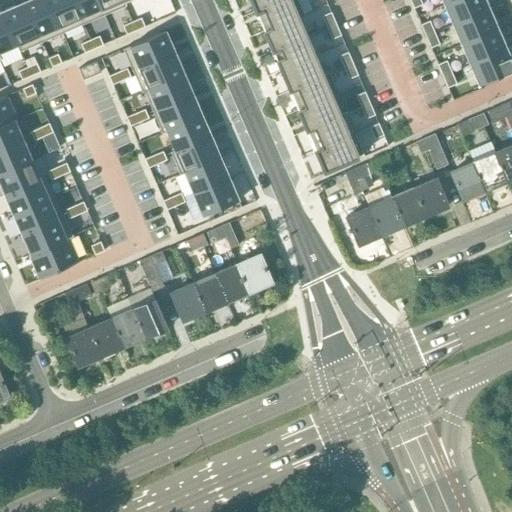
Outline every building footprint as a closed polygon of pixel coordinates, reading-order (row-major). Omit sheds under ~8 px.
[(27,1),(24,3),(41,42),(62,33),(48,0),(29,0),(27,1)] [(48,0),(62,33),(71,30),(83,24),(73,0),(48,0)] [(73,0),(83,24),(93,20),(103,16),(96,0),(73,0)] [(96,0),(103,16),(107,14),(126,6),(125,4),(123,0),(96,0)] [(251,0),(256,11),(281,0),(251,0)] [(297,0),(281,0),(256,11),(264,31),(303,14),(297,0)] [(420,0),(410,0),(414,8),(422,5),(420,0)] [(484,0),(455,0),(445,5),(453,25),(489,9),(484,0)] [(3,12),(2,12),(17,45),(19,52),(35,45),(41,42),(24,3),(15,6),(4,11),(3,12)] [(489,9),(453,25),(462,44),(497,29),(489,9)] [(0,13),(0,52),(17,45),(2,12),(0,13)] [(331,12),(322,16),(327,28),(336,24),(331,12)] [(303,14),(264,31),(273,51),(307,36),(299,17),(304,15),(303,14)] [(141,18),(132,22),(136,30),(144,27),(141,18)] [(429,21),(421,25),(426,36),(434,33),(429,21)] [(132,22),(123,26),(126,35),(136,30),(132,22)] [(336,24),(327,28),(332,39),(341,35),(336,24)] [(497,29),(462,44),(471,65),(506,50),(497,29)] [(165,31),(123,49),(131,67),(133,71),(174,53),(174,52),(169,41),(165,31)] [(434,33),(426,36),(431,48),(439,44),(434,33)] [(99,36),(90,40),(94,49),(103,45),(99,36)] [(307,36),(273,51),(281,70),(316,55),(307,36)] [(90,39),(81,43),(85,52),(94,48),(90,39)] [(511,63),(506,50),(471,65),(479,85),(511,70),(511,63)] [(348,52),(339,56),(344,67),(353,64),(348,52)] [(174,53),(133,71),(139,85),(142,93),(144,92),(184,75),(180,65),(175,54),(174,53)] [(57,55),(48,58),(52,67),(60,63),(57,55)] [(316,55),(281,70),(290,91),(329,74),(328,73),(324,75),(316,55)] [(83,79),(101,72),(96,61),(79,68),(83,79)] [(446,61),(438,64),(443,76),(451,72),(446,61)] [(37,63),(27,67),(31,76),(40,72),(37,63)] [(353,64),(344,67),(349,79),(358,75),(353,64)] [(27,67),(18,71),(22,80),(31,76),(27,67)] [(127,68),(118,72),(122,81),(126,79),(131,77),(129,73),(127,68)] [(118,72),(108,76),(110,81),(112,85),(122,81),(118,72)] [(451,72),(443,76),(447,88),(456,84),(451,72)] [(329,74),(290,91),(298,111),(337,94),(329,74)] [(184,75),(144,92),(153,113),(193,96),(193,95),(192,94),(187,83),(184,75)] [(32,84),(22,88),(26,98),(36,93),(32,84)] [(365,92),(356,95),(361,107),(370,103),(365,92)] [(337,94),(298,111),(307,130),(348,113),(348,112),(341,114),(333,96),(338,94),(337,94)] [(0,98),(0,127),(15,121),(17,120),(6,95),(0,98)] [(193,96),(153,113),(154,115),(162,134),(167,132),(202,117),(198,107),(193,96)] [(506,116),(510,128),(511,126),(511,100),(509,102),(509,101),(486,111),(491,122),(506,116)] [(370,103),(361,107),(366,119),(375,115),(370,103)] [(145,110),(136,114),(140,123),(149,119),(147,115),(145,110)] [(475,116),(479,128),(488,124),(483,112),(475,116)] [(348,113),(307,130),(316,151),(357,133),(348,113)] [(136,114),(127,118),(128,122),(130,127),(140,123),(136,114)] [(479,128),(475,116),(466,119),(471,131),(479,128)] [(202,117),(167,132),(168,135),(173,148),(175,151),(210,136),(210,135),(205,125),(202,117)] [(15,121),(0,127),(0,150),(23,141),(19,131),(15,121)] [(378,123),(370,127),(375,139),(383,135),(378,123)] [(49,124),(39,128),(43,137),(53,133),(51,128),(49,124)] [(39,128),(31,132),(33,136),(35,141),(39,139),(43,137),(39,128)] [(357,133),(316,151),(324,171),(363,154),(355,134),(357,133)] [(423,138),(426,146),(438,142),(434,133),(423,138)] [(175,151),(170,153),(180,176),(185,174),(220,159),(216,149),(211,138),(210,136),(175,151)] [(426,146),(423,138),(415,142),(420,154),(428,150),(436,169),(448,164),(438,142),(426,146)] [(23,141),(0,150),(0,173),(31,160),(23,141)] [(507,180),(511,178),(511,145),(495,152),(507,180)] [(163,152),(154,156),(158,165),(167,161),(165,156),(163,152)] [(495,152),(473,162),(485,190),(507,180),(495,152)] [(378,158),(383,169),(391,166),(386,154),(378,158)] [(154,156),(145,160),(147,164),(149,169),(158,165),(154,156)] [(383,169),(378,158),(371,161),(376,172),(383,169)] [(220,159),(185,174),(194,195),(229,180),(229,179),(228,177),(223,166),(220,159)] [(31,160),(0,173),(0,183),(0,184),(4,194),(40,179),(37,173),(31,160)] [(463,199),(485,190),(473,162),(450,172),(463,199)] [(66,163),(57,168),(60,176),(70,172),(68,168),(66,163)] [(345,172),(349,184),(354,195),(362,192),(361,190),(357,180),(368,175),(372,174),(367,163),(345,172)] [(57,168),(48,171),(50,176),(52,180),(60,176),(57,168)] [(373,186),(368,175),(357,180),(361,190),(373,186)] [(40,179),(4,194),(5,196),(9,206),(13,214),(53,197),(49,189),(44,177),(40,179)] [(413,188),(425,216),(447,206),(435,178),(413,188)] [(229,180),(194,195),(203,216),(238,201),(237,199),(234,191),(229,180)] [(413,188),(391,197),(403,225),(425,216),(413,188)] [(181,194),(172,198),(176,207),(185,203),(183,198),(181,194)] [(53,197),(13,214),(17,224),(21,234),(61,217),(61,215),(53,197)] [(381,235),(403,225),(391,197),(368,207),(381,235)] [(172,198),(163,202),(165,206),(167,211),(176,207),(172,198)] [(83,203),(74,207),(78,216),(87,212),(85,207),(83,203)] [(74,207),(65,211),(67,215),(69,220),(78,216),(74,207)] [(381,235),(368,207),(346,216),(359,244),(381,235)] [(61,217),(21,234),(22,236),(24,241),(24,242),(26,247),(30,256),(69,239),(73,238),(64,216),(61,217)] [(229,222),(206,232),(211,244),(225,237),(230,249),(238,245),(233,234),(234,234),(229,222)] [(208,245),(203,234),(195,237),(200,249),(208,245)] [(186,241),(191,253),(200,249),(195,237),(186,241)] [(69,239),(30,256),(30,257),(34,266),(35,267),(38,276),(40,279),(79,262),(76,256),(69,239)] [(100,242),(91,247),(95,256),(104,251),(100,242)] [(166,260),(162,251),(151,256),(154,265),(166,260)] [(237,264),(249,292),(272,282),(259,254),(237,264)] [(227,301),(249,292),(237,264),(215,273),(227,301)] [(151,292),(163,287),(154,265),(142,271),(151,292)] [(205,311),(227,301),(215,273),(193,283),(205,311)] [(110,287),(106,276),(98,279),(103,290),(110,287)] [(90,283),(95,294),(103,290),(98,279),(90,283)] [(205,311),(193,283),(170,293),(182,321),(205,311)] [(87,285),(64,294),(70,306),(74,316),(82,313),(77,303),(92,297),(87,285)] [(155,299),(133,309),(146,337),(159,332),(167,328),(155,299)] [(123,347),(146,337),(133,309),(111,318),(123,347)] [(101,356),(123,347),(111,318),(89,328),(101,356)] [(101,356),(89,328),(67,338),(78,366),(101,356)]
